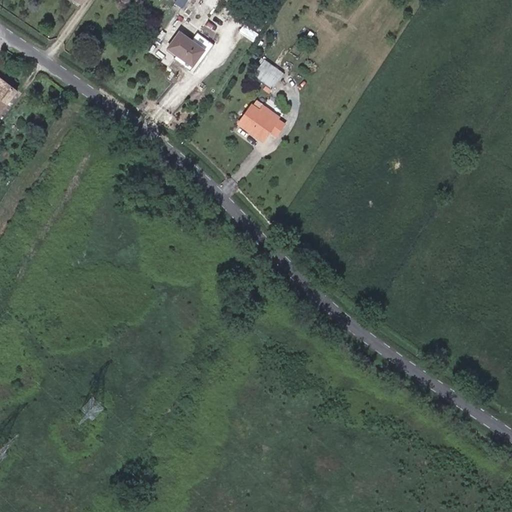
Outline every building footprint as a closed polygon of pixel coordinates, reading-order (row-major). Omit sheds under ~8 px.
[(257,11),(249,6),(240,19),(249,24),(257,11)] [(241,30),(255,40),(260,32),(245,23),(241,30)] [(204,49),(179,32),(167,48),(192,66),(204,49)] [(304,46),(288,35),(281,46),(297,57),(304,46)] [(283,73),(265,60),(253,77),(266,86),(263,90),(269,93),(283,73)] [(0,111),(15,93),(0,81),(0,111)] [(252,104),(238,124),(263,142),(270,131),(276,135),(284,124),(279,121),(278,122),(252,104)] [(156,197),(141,183),(132,194),(147,207),(156,197)]
